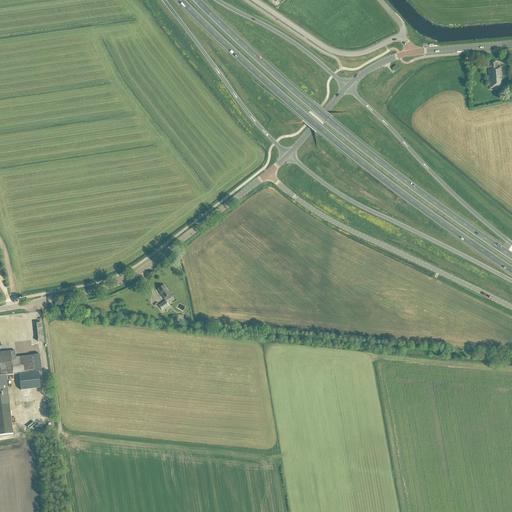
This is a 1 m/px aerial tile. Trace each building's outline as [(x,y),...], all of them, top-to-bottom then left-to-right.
[(496,63),(488,63),(488,64),(487,64),(488,66),(489,66),(489,69),(488,69),(490,89),(503,88),(501,68),(497,68),(496,63)] [(164,285),(158,290),(164,299),(166,301),(165,301),(166,302),(173,296),(171,293),(170,294),(164,285)] [(166,302),(165,301),(159,306),(162,311),(169,306),(166,302)] [(0,435),(13,434),(7,381),(14,380),(13,375),(19,375),(20,381),(36,379),(37,389),(41,388),(39,372),(41,372),(39,355),(16,358),(15,351),(0,353),(0,435)] [(36,379),(20,381),(21,391),(37,389),(36,379)]
